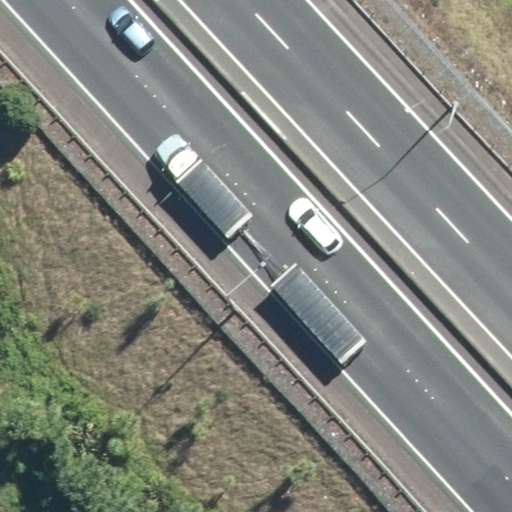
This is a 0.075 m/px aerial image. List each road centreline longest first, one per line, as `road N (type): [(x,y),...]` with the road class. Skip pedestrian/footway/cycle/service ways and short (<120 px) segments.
road 1 (motorway): [(511,477),(70,0)]
road 2 (motorway): [(251,0),(511,284)]
